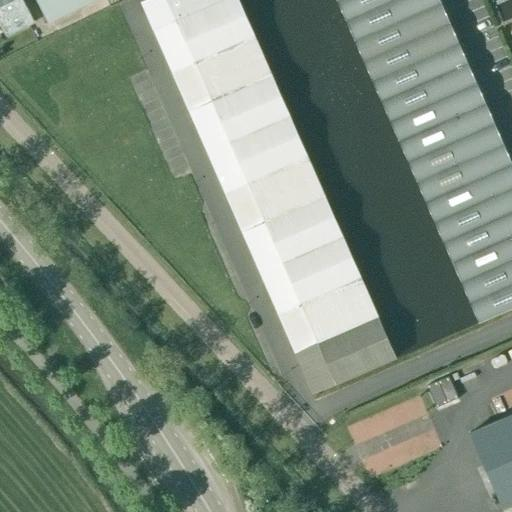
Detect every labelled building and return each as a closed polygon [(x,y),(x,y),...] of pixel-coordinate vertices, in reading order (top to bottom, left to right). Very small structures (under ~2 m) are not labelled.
[(0,0),(0,25),(5,36),(34,22),(23,0),(0,0)] [(36,0),(48,24),(97,0),(36,0)] [(169,0),(145,11),(154,31),(181,19),(225,0),(169,0)] [(238,0),(225,0),(181,19),(154,31),(162,52),(245,15),(238,0)] [(345,21),(391,0),(336,0),(345,21)] [(440,3),(438,0),(391,0),(345,21),(354,41),(440,3)] [(440,3),(354,41),(363,61),(449,23),(440,3)] [(171,72),(254,35),(245,15),(162,52),(171,72)] [(363,61),(371,81),(458,43),(449,23),(363,61)] [(254,35),(171,72),(180,92),(263,56),(254,35)] [(380,101),(467,63),(458,43),(371,81),(380,101)] [(180,92),(189,112),(272,76),(263,56),(180,92)] [(389,122),(476,84),(467,63),(380,101),(389,122)] [(272,76),(189,112),(198,132),(281,96),(272,76)] [(398,142),(485,104),(476,84),(389,122),(398,142)] [(281,96),(198,132),(207,153),(290,116),(281,96)] [(485,104),(398,142),(407,162),(494,124),(485,104)] [(299,136),(290,116),(207,153),(216,173),(299,136)] [(407,162),(416,182),(502,144),(494,124),(407,162)] [(224,193),(307,157),(299,136),(216,173),(224,193)] [(416,182),(425,202),(511,164),(502,144),(416,182)] [(316,177),(307,157),(224,193),(233,213),(316,177)] [(511,188),(511,165),(511,164),(425,202),(434,223),(511,188)] [(316,177),(233,213),(242,233),(325,197),(316,177)] [(511,188),(434,223),(443,243),(511,212),(511,188)] [(251,254),(334,217),(325,197),(242,233),(251,254)] [(511,212),(443,243),(452,263),(511,236),(511,212)] [(260,274),(343,237),(334,217),(251,254),(260,274)] [(511,260),(511,236),(452,263),(461,283),(511,260)] [(352,258),(343,237),(260,274),(269,294),(352,258)] [(278,314),(361,278),(352,258),(269,294),(278,314)] [(511,260),(461,283),(469,303),(511,284),(511,260)] [(369,298),(361,278),(278,314),(286,334),(369,298)] [(511,284),(469,303),(478,324),(511,308),(511,284)] [(378,318),(369,298),(286,334),(295,355),(378,318)] [(304,375),(387,338),(378,318),(295,355),(304,375)] [(313,395),(396,359),(387,338),(304,375),(313,395)] [(436,409),(458,399),(448,377),(426,387),(436,409)] [(511,415),(469,434),(502,509),(511,504),(511,415)]
